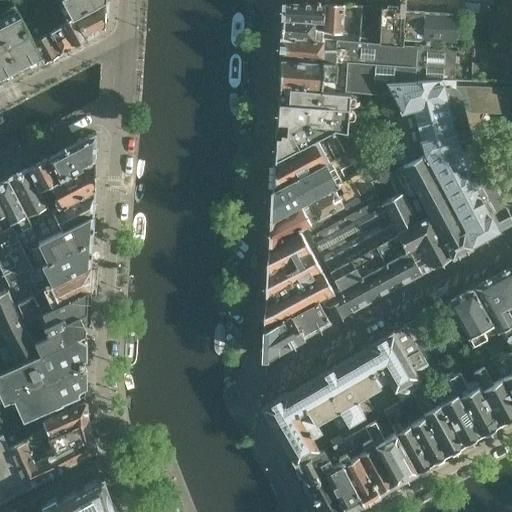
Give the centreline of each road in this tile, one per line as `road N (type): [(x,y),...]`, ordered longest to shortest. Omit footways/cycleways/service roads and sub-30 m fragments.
road 1 (residential): [(247,389),(268,0)]
road 2 (residential): [(120,103),(104,395),(111,453)]
road 3 (residential): [(247,389),(511,248)]
road 4 (residential): [(511,433),(373,511)]
road 5 (residential): [(126,35),(0,101)]
road 6 (residential): [(0,166),(120,103)]
road 7 (residential): [(297,511),(247,389)]
road 8 (residential): [(3,511),(111,453)]
